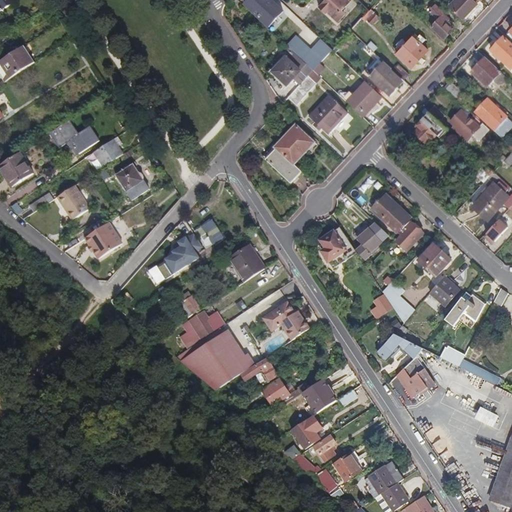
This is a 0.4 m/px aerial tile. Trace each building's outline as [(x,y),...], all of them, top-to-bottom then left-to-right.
[(0,0),(0,12),(14,3),(11,0),(0,0)] [(284,11),(272,0),(250,0),(244,7),(268,29),(284,11)] [(340,11),(350,1),(349,0),(348,0),(325,0),(319,7),(326,14),(327,13),(337,23),(345,15),(340,11)] [(374,13),(386,0),(379,0),(378,2),(373,7),(370,10),(374,13)] [(474,6),(477,3),(473,0),(454,0),(450,5),(465,19),(472,12),(470,11),(474,6)] [(454,28),(447,21),(449,18),(435,5),(429,11),(438,19),(432,26),(445,38),(454,28)] [(371,25),(378,17),(374,13),(370,10),(369,11),(361,19),(364,22),(366,20),(371,25)] [(432,45),(426,39),(430,35),(424,30),(420,34),(417,31),(411,37),(407,34),(402,39),(406,43),(401,48),(416,62),(432,45)] [(17,45),(9,33),(0,39),(0,44),(5,52),(17,45)] [(310,50),(295,36),(286,46),(288,47),(294,53),(301,59),(310,50)] [(511,45),(504,38),(492,51),(511,69),(511,68),(511,45)] [(319,65),(332,50),(320,39),(310,50),(301,59),(306,64),(313,71),(319,65)] [(376,48),(370,42),(366,45),(373,52),(376,48)] [(0,77),(4,83),(34,63),(24,47),(0,62),(0,77)] [(288,58),(294,53),(288,47),(285,51),(288,54),(286,56),(287,57),(288,58)] [(273,72),(288,85),(301,70),(306,64),(301,59),(294,53),(288,58),(287,57),(273,72)] [(365,72),(391,96),(404,81),(404,80),(393,70),(379,57),(365,72)] [(501,72),(485,58),(472,73),(487,87),(501,72)] [(318,75),(323,69),(319,65),(313,71),(318,75)] [(409,75),(398,65),(393,70),(404,80),(409,75)] [(318,75),(313,71),(309,76),(316,82),(320,78),(318,75)] [(295,105),(316,82),(309,76),(288,99),(295,105)] [(363,117),(382,97),(366,82),(355,95),(352,92),(342,93),(339,90),(337,93),(363,117)] [(463,94),(451,84),(446,90),(457,100),(460,97),(463,94)] [(327,134),(346,113),(328,97),(309,118),(327,134)] [(467,103),(460,97),(457,100),(464,106),(467,103)] [(511,122),(498,110),(499,109),(488,99),(475,112),(486,123),(487,122),(500,133),(511,122)] [(446,116),(435,106),(429,112),(440,122),(446,116)] [(490,131),(476,118),(474,120),(472,118),(471,120),(462,111),(451,123),(459,131),(458,132),(467,142),(473,135),(479,142),(490,131)] [(436,143),(447,131),(428,113),(417,126),(419,128),(414,133),(427,145),(433,139),(436,143)] [(72,140),(74,138),(65,123),(50,133),(59,148),(69,142),(72,140)] [(316,143),(297,126),(276,149),(274,147),(264,158),(292,184),(302,173),(295,166),(316,143)] [(95,144),(87,131),(74,138),(72,140),(80,153),(95,144)] [(124,154),(119,147),(124,144),(119,136),(99,149),(109,164),(124,154)] [(80,153),(72,140),(69,142),(77,155),(80,153)] [(32,174),(19,153),(0,164),(0,168),(12,187),(32,174)] [(148,186),(134,165),(117,175),(133,200),(142,194),(140,192),(148,186)] [(485,182),(494,172),(487,166),(485,168),(486,169),(485,171),(483,168),(477,175),(485,182)] [(492,217),(510,198),(505,194),(508,191),(498,182),(496,185),(494,183),(477,202),(492,217)] [(90,210),(75,186),(58,197),(63,207),(64,206),(68,212),(67,212),(73,221),(90,210)] [(142,194),(150,189),(148,186),(140,192),(142,194)] [(34,213),(52,201),(48,194),(30,206),(34,213)] [(412,221),(385,196),(370,213),(397,238),(412,221)] [(492,217),(477,202),(474,205),(489,220),(492,217)] [(226,233),(215,217),(210,220),(221,237),(226,233)] [(211,259),(220,253),(213,242),(221,237),(210,220),(195,230),(206,246),(204,248),(211,259)] [(495,241),(508,228),(500,220),(487,233),(495,241)] [(99,260),(123,244),(109,223),(85,238),(93,251),(97,256),(99,260)] [(422,238),(422,232),(412,223),(401,235),(403,237),(397,243),(407,253),(422,238)] [(378,246),(387,238),(372,224),(357,237),(362,244),(356,249),(364,259),(371,254),(369,252),(373,249),(374,251),(379,248),(378,246)] [(357,253),(341,228),(322,241),(324,245),(327,250),(323,253),(334,269),(357,253)] [(193,233),(179,241),(182,247),(164,258),(174,274),(206,255),(193,233)] [(495,241),(487,233),(484,236),(492,244),(495,241)] [(436,278),(452,261),(434,245),(419,262),(425,267),(423,269),(429,275),(431,273),(433,275),(431,277),(433,279),(435,277),(436,278)] [(265,269),(250,246),(230,258),(245,282),(265,269)] [(446,308),(461,292),(445,277),(430,294),(446,308)] [(405,290),(394,280),(390,285),(401,295),(405,290)] [(401,295),(390,285),(383,292),(394,308),(404,323),(417,309),(401,295)] [(502,307),(509,294),(502,289),(495,302),(502,307)] [(162,306),(171,297),(166,292),(157,301),(162,306)] [(191,297),(187,292),(180,296),(184,302),(191,297)] [(476,322),(485,305),(473,296),(468,303),(463,299),(446,321),(454,327),(465,314),(476,322)] [(200,310),(191,297),(184,302),(179,305),(188,318),(193,314),(193,315),(200,310)] [(239,312),(245,308),(241,302),(235,306),(239,312)] [(309,330),(298,313),(293,317),(286,305),(265,319),(273,331),(282,325),(286,331),(288,330),(295,339),(309,330)] [(179,338),(187,349),(222,326),(215,314),(209,319),(204,312),(184,326),(188,332),(179,338)] [(401,338),(408,330),(402,326),(394,334),(401,338)] [(182,363),(223,335),(219,329),(176,358),(182,363)] [(255,366),(230,330),(223,335),(248,371),(255,366)] [(268,353),(286,341),(281,333),(263,345),(268,353)] [(401,338),(394,334),(378,353),(387,361),(398,348),(412,360),(417,356),(419,354),(421,348),(401,338)] [(248,371),(223,335),(182,363),(216,391),(248,371)] [(334,343),(329,335),(325,337),(319,340),(325,349),(334,343)] [(461,361),(464,356),(447,347),(441,359),(458,367),(461,361)] [(435,384),(417,356),(412,360),(398,376),(412,398),(435,384)] [(278,378),(277,377),(279,375),(269,358),(257,365),(261,372),(258,373),(265,386),(278,378)] [(493,378),(461,361),(458,367),(490,384),(493,378)] [(325,380),(322,381),(329,391),(332,390),(325,380)] [(287,393),(279,381),(263,392),(266,397),(264,398),(266,400),(267,399),(273,407),(278,404),(281,408),(304,393),(306,392),(300,383),(291,389),(292,391),(287,393)] [(306,392),(304,393),(311,403),(312,402),(319,413),(336,402),(329,391),(322,381),(306,392)] [(344,406),(357,397),(353,391),(340,400),(344,406)] [(476,420),(496,428),(501,415),(481,407),(476,420)] [(324,430),(315,417),(293,431),(306,449),(321,439),(318,434),(324,430)] [(259,428),(268,422),(266,418),(257,425),(259,428)] [(333,452),(337,449),(334,446),(337,444),(332,436),(315,447),(325,462),(336,455),(333,452)] [(511,511),(511,510),(511,439),(489,509),(491,511),(509,511),(510,511),(511,511)] [(296,457),(287,449),(284,452),(293,460),(296,457)] [(361,473),(350,455),(335,465),(346,483),(361,473)] [(316,469),(300,456),(295,461),(307,473),(316,475),(321,472),(318,468),(316,469)] [(402,482),(391,464),(370,478),(382,496),(383,495),(398,485),(402,482)] [(334,489),(327,481),(321,472),(316,475),(327,490),(326,491),(329,494),(334,489)] [(408,500),(398,485),(383,495),(385,497),(378,501),(384,511),(387,511),(393,509),(393,510),(408,500)] [(336,500),(344,495),(341,489),(331,495),(336,500)] [(356,498),(361,495),(357,489),(346,496),(350,502),(355,499),(356,501),(358,500),(356,498)] [(433,511),(424,497),(409,507),(412,511),(433,511)]
